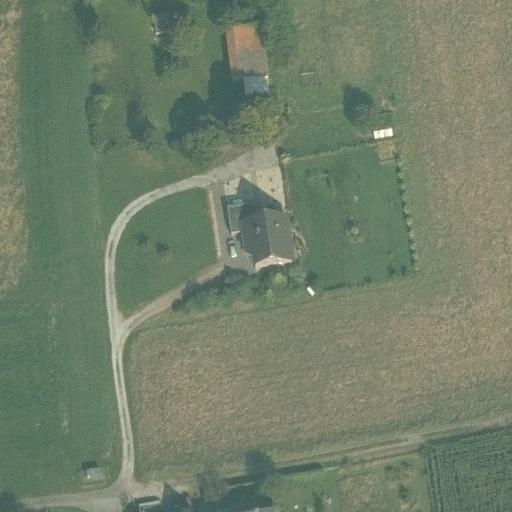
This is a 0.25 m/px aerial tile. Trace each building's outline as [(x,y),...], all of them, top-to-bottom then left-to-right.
[(163,23),(151,23),(152,40),(165,39),(163,23)] [(231,84),(242,83),(267,81),(260,29),(225,33),(231,84)] [(353,73),(327,79),(333,106),(359,100),(353,73)] [(267,81),(242,83),(244,101),(269,98),(267,81)] [(391,116),(365,120),(367,130),(393,126),(391,116)] [(230,240),(243,238),(241,230),(257,227),(254,209),(226,213),(230,240)] [(257,227),(241,230),(243,238),(246,258),(252,262),(254,272),(291,267),(284,223),(257,227)] [(270,511),(269,503),(228,511),(227,511),(270,511)]
